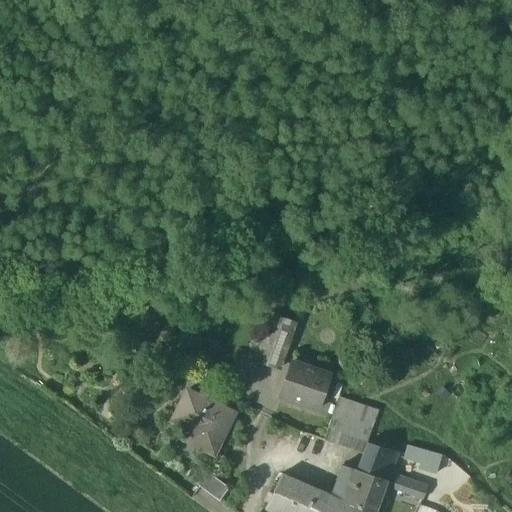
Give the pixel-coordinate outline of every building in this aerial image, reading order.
[(294,329),(279,324),(274,340),(288,345),(294,329)] [(288,345),(274,340),(266,363),(280,368),(288,345)] [(304,367),(291,363),(279,397),(317,410),(329,376),(313,370),(314,366),(305,363),(304,367)] [(234,414),(186,391),(172,421),(201,436),(196,446),(214,455),(234,414)] [(331,420),(370,433),(377,414),(337,401),(331,420)] [(370,433),(331,420),(323,441),(363,454),(367,444),(370,433)] [(397,453),(367,444),(363,454),(357,472),(387,481),(391,469),(397,453)] [(413,448),(407,446),(404,458),(410,460),(413,448)] [(440,456),(413,448),(410,460),(421,464),(419,469),(435,474),(440,456)] [(387,481),(357,472),(341,466),(331,496),(281,475),(264,510),(268,511),(339,511),(343,502),(369,511),(375,511),(385,487),(387,481)] [(425,488),(400,479),(399,480),(395,479),(397,471),(391,469),(387,481),(385,487),(421,500),(425,488)] [(229,489),(209,474),(200,487),(219,501),(229,489)] [(369,511),(343,502),(339,511),(369,511)]
